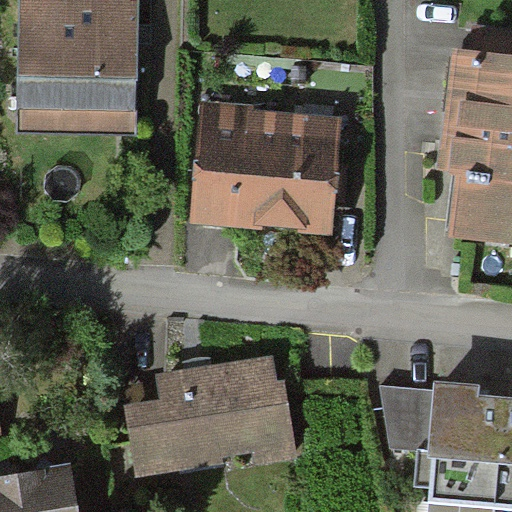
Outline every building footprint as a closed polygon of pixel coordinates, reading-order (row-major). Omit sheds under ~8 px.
[(15,0),(13,138),(140,141),(142,0),(15,0)] [(511,71),(463,69),(452,251),(511,254),(511,71)] [(204,116),(196,236),(334,246),(343,126),(204,116)] [(124,400),(136,467),(257,445),(260,462),(295,456),(277,357),(159,378),(162,393),(124,400)] [(435,401),(427,511),(511,511),(511,406),(493,405),(435,401)] [(0,445),(0,511),(82,511),(73,437),(0,445)]
